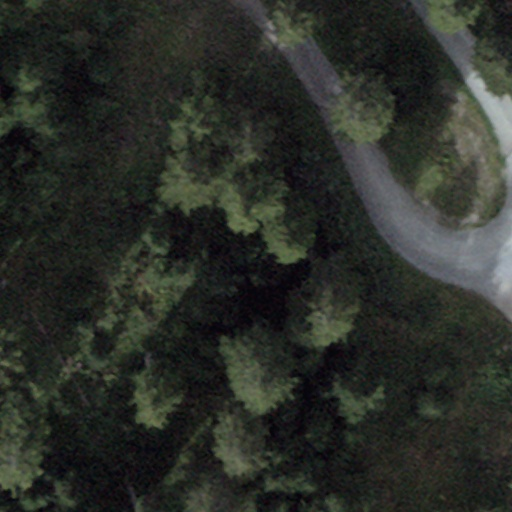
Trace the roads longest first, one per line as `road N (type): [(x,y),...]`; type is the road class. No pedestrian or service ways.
road 1 (track): [(246,0),(405,229),(511,273)]
road 2 (track): [(429,0),(511,146)]
